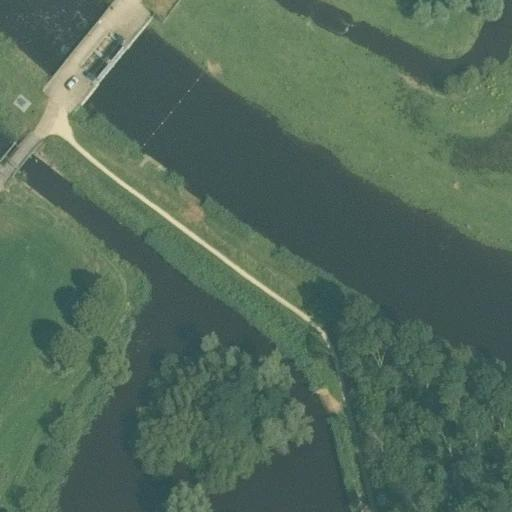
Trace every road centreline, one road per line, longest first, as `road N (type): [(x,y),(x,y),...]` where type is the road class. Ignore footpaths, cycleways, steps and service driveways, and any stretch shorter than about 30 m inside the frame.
road 1 (track): [(51,112),(318,294)]
road 2 (unclassified): [(0,186),(48,121),(51,100),(122,9)]
